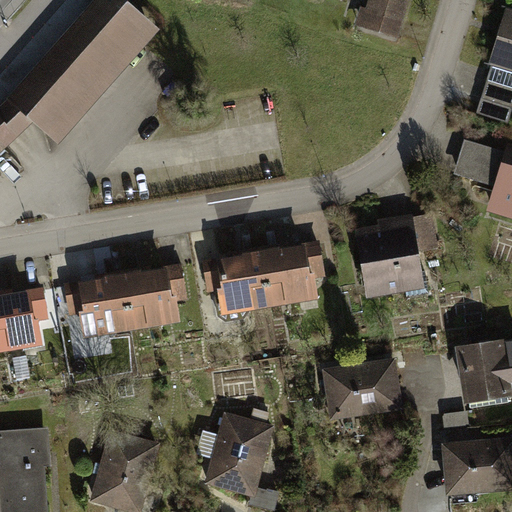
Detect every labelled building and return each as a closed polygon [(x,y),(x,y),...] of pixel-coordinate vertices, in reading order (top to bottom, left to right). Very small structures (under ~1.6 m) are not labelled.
[(0,156),(33,124),(61,148),(163,30),(130,0),(95,0),(11,102),(0,111),(0,156)] [(369,0),(367,8),(363,7),(358,26),(402,39),(413,0),(369,0)] [(511,8),(507,7),(500,30),(488,66),(493,67),(511,73),(511,8)] [(511,113),(511,73),(493,67),(478,115),(509,124),(511,113)] [(511,218),(511,141),(507,140),(504,149),(464,136),(452,172),(492,184),(484,209),(511,218)] [(377,223),(353,227),(365,296),(424,286),(418,250),(412,217),(411,211),(376,217),(377,223)] [(433,214),(412,217),(418,250),(438,246),(433,214)] [(222,259),(205,262),(210,293),(220,291),(216,298),(219,318),(228,323),(246,321),(251,314),(321,302),(317,278),(327,277),(321,242),(305,244),(304,248),(282,251),(281,249),(277,250),(246,255),(246,257),(244,257),(222,261),(222,259)] [(83,281),(65,284),(70,316),(82,314),(86,340),(181,325),(178,302),(188,300),(182,265),(165,268),(166,271),(144,275),(142,275),(142,272),(107,278),(107,280),(105,280),(83,283),(83,281)] [(0,353),(44,346),(39,320),(49,318),(44,288),(28,291),(29,294),(6,298),(5,298),(4,296),(0,296),(0,353)] [(511,336),(504,338),(504,336),(454,343),(463,400),(511,392),(511,336)] [(393,357),(322,367),(329,417),(400,407),(393,357)] [(467,410),(444,413),(446,426),(468,423),(467,410)] [(256,501),(276,429),(225,415),(205,487),(256,501)] [(50,511),(48,470),(52,469),(49,428),(0,430),(0,482),(1,511),(50,511)] [(142,511),(161,444),(110,431),(90,505),(117,511),(142,511)] [(511,487),(511,434),(439,441),(443,493),(511,487)]
